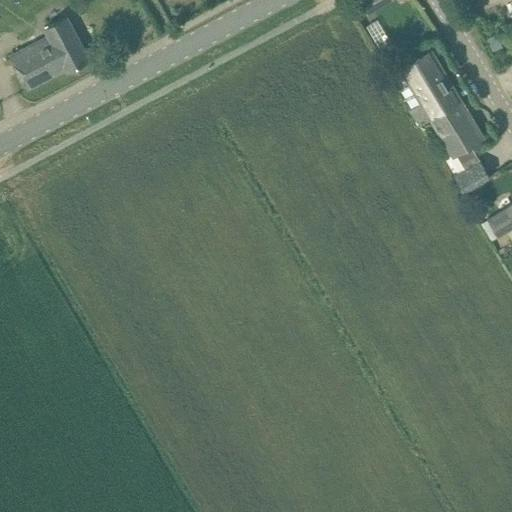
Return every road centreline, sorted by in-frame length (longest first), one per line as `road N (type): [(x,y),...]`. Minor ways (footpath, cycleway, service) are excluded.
road 1 (tertiary): [(0,145),(274,0)]
road 2 (unclassified): [(511,124),(437,0)]
